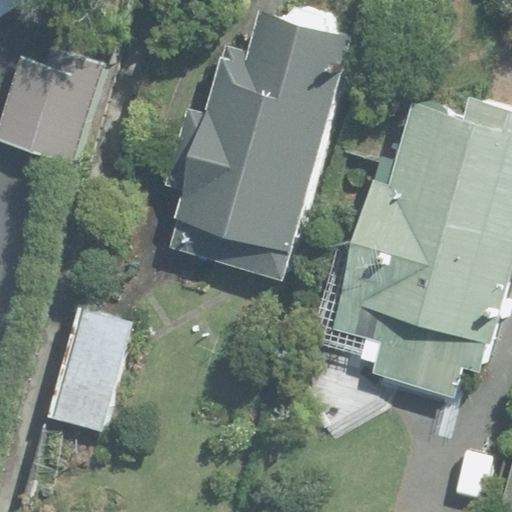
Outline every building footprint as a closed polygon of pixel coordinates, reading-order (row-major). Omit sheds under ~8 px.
[(0,0),(0,15),(23,0),(0,0)] [(247,0),(220,111),(196,105),(176,186),(195,191),(180,251),(302,282),(365,28),(252,0),(247,0)] [(48,38),(23,119),(97,141),(122,61),(48,38)] [(503,368),(511,332),(511,103),(487,97),(482,116),(424,100),(410,155),(395,151),(338,367),(469,401),(479,361),(503,368)] [(147,319),(88,303),(58,420),(117,436),(147,319)]
